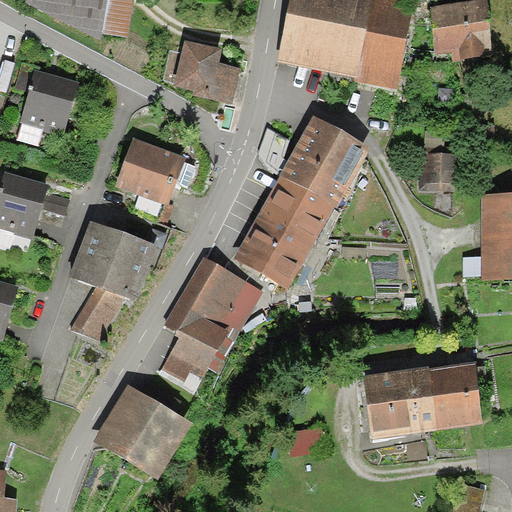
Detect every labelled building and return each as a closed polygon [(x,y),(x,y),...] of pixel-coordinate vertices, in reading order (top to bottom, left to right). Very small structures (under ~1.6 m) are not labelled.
[(133,0),(27,0),(27,1),(103,37),(127,41),(133,0)] [(357,78),(371,0),(293,0),(281,62),(357,78)] [(371,0),(357,78),(356,82),(397,90),(414,0),(371,0)] [(487,4),(430,11),(436,56),(451,55),(453,64),(494,59),(487,4)] [(223,52),(184,44),(175,87),(197,91),(196,97),(231,105),(239,70),(220,66),(223,52)] [(79,85),(36,73),(22,124),(23,124),(18,140),(39,145),(43,131),(64,137),(79,85)] [(438,103),(453,104),(454,89),(439,89),(438,103)] [(371,151),(313,118),(280,178),(336,209),(338,210),(371,151)] [(493,127),(474,129),(477,154),(496,152),(493,127)] [(425,149),(421,149),(419,191),(456,193),(458,156),(445,155),(446,132),(426,131),(425,149)] [(186,159),(135,140),(125,168),(117,189),(138,197),(132,211),(167,224),(174,205),(170,204),(186,159)] [(49,186),(6,174),(0,192),(0,230),(33,240),(43,209),(65,215),(69,201),(47,195),(49,186)] [(234,261),(288,291),(336,209),(280,178),(234,261)] [(511,196),(481,197),(482,259),(483,281),(511,280),(511,196)] [(113,231),(92,224),(71,278),(97,288),(70,332),(99,342),(126,299),(138,304),(159,249),(162,250),(169,235),(155,230),(149,245),(113,231)] [(265,293),(204,259),(166,326),(178,333),(175,338),(180,341),(169,358),(162,354),(152,372),(194,397),(211,368),(219,373),(265,293)] [(483,281),(482,259),(463,260),(463,281),(483,281)] [(18,290),(0,284),(0,340),(3,341),(18,290)] [(431,371),(363,380),(371,440),(484,425),(476,367),(433,373),(431,371)] [(192,427),(126,388),(94,440),(160,480),(192,427)] [(321,433),(289,436),(290,455),(322,452),(321,433)] [(4,474),(0,473),(0,511),(14,511),(15,503),(2,502),(4,474)] [(479,511),(485,492),(451,483),(444,509),(454,511),(479,511)]
